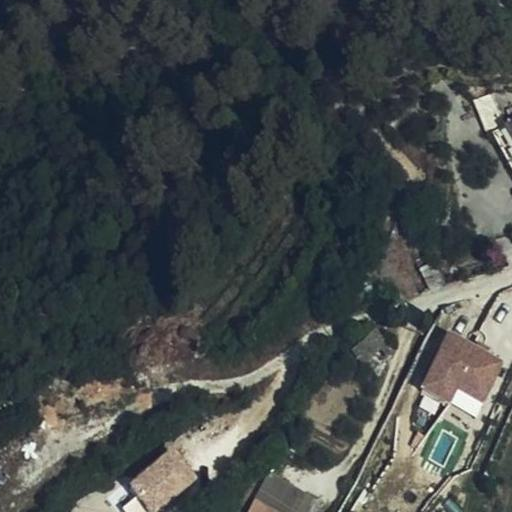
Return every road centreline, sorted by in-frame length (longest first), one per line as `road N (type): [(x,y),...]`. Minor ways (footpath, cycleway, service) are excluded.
road 1 (track): [(293,350),(257,377),(171,388),(126,412)]
road 2 (track): [(293,350),(271,403),(213,456)]
